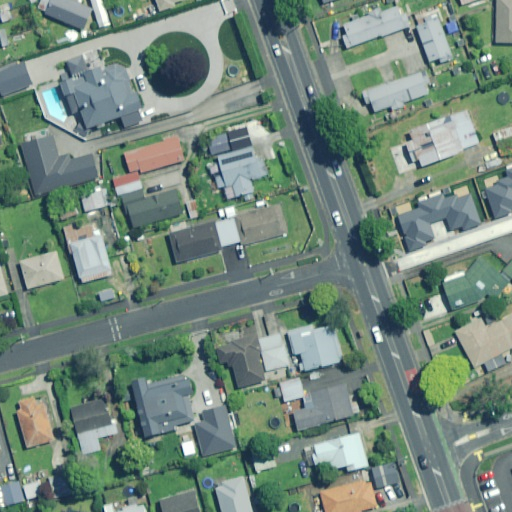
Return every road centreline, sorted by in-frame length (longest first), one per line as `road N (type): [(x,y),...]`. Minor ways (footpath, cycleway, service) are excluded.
road 1 (residential): [(0,360),(362,262)]
road 2 (secondary): [(362,262),(268,0)]
road 3 (secondary): [(430,450),(362,262)]
